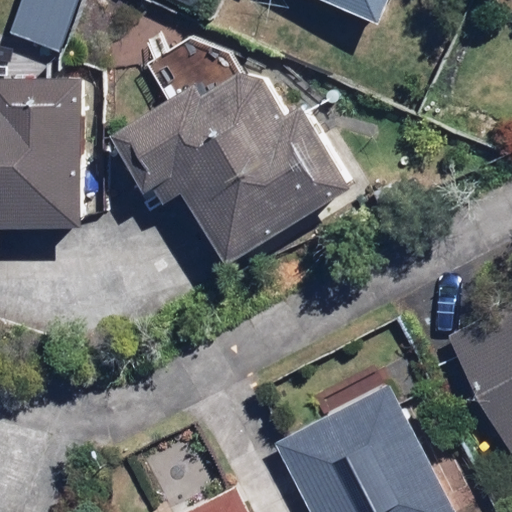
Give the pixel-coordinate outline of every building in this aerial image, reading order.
[(332,0),(391,23),(399,0),(332,0)] [(36,76),(38,32),(0,29),(0,235),(3,236),(4,216),(83,220),(89,78),(36,76)] [(206,92),(197,79),(115,132),(166,209),(192,192),(235,258),(355,180),(301,97),(291,104),(261,56),(206,92)] [(511,295),(451,329),(511,441),(511,295)] [(319,511),(257,511),(240,480),(180,511),(459,511),(389,381),(280,439),(319,511)]
